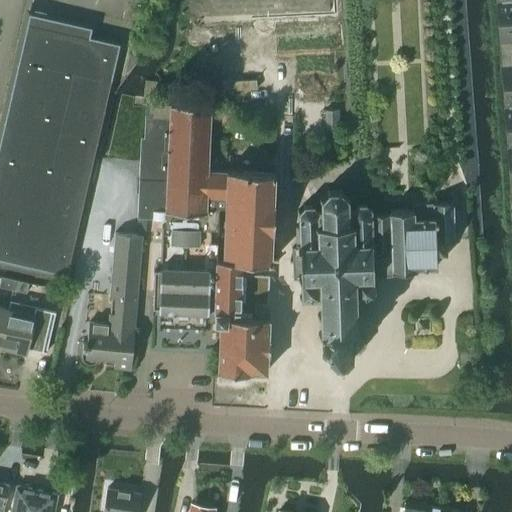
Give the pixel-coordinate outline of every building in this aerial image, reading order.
[(497,22),(511,20),(511,0),(496,2),(497,22)] [(511,20),(497,22),(500,54),(511,53),(511,20)] [(0,257),(67,273),(105,105),(119,43),(27,22),(0,142),(0,257)] [(511,53),(500,54),(502,87),(511,85),(511,53)] [(511,85),(502,87),(504,107),(511,106),(511,85)] [(167,211),(166,211),(165,227),(162,227),(160,269),(154,268),(152,307),(214,309),(216,259),(217,259),(219,209),(206,209),(207,196),(208,171),(210,106),(146,104),(145,138),(141,138),(138,214),(151,215),(152,214),(153,214),(153,213),(153,211),(167,211)] [(214,109),(213,123),(224,123),(232,124),(233,110),(214,109)] [(327,131),(340,130),(339,109),(326,109),(327,131)] [(380,177),(386,173),(386,165),(380,162),(373,166),(373,173),(380,177)] [(273,172),(228,170),(228,172),(208,171),(207,196),(226,197),(224,259),(225,260),(242,261),(270,262),(271,232),(273,232),(274,202),(272,202),(273,172)] [(302,205),(303,207),(300,210),(298,209),(297,210),(299,212),(299,225),(296,225),(296,228),(297,228),(297,243),(296,243),(296,245),(298,245),(298,248),(293,248),(295,279),(299,279),(299,281),(302,280),(303,297),(301,297),(301,299),(303,299),(303,301),(305,301),(305,298),(320,298),(321,313),(318,314),(318,316),(321,316),(322,333),(319,333),(319,336),(322,335),(322,337),(325,337),(325,335),(326,335),(326,336),(330,336),(330,339),(325,339),(322,342),(323,345),(325,348),(330,348),(330,351),(327,351),(327,354),(330,354),(331,358),(334,358),(334,354),(348,353),(349,357),(352,357),(352,353),(356,353),(356,351),(359,351),(359,352),(361,352),(361,350),(364,346),(366,347),(367,344),(365,343),(364,338),(367,337),(366,335),(364,336),(362,334),(362,331),(359,331),(358,315),(361,315),(361,312),(359,312),(358,296),(374,295),(374,298),(376,298),(376,296),(379,295),(379,293),(376,293),(375,277),(379,277),(378,275),(395,275),(395,269),(418,268),(418,266),(439,265),(439,250),(447,249),(447,240),(456,240),(454,200),(435,201),(434,202),(414,203),(414,208),(391,209),(391,213),(373,213),(373,210),(374,208),(372,206),(371,207),(367,203),(367,201),(365,201),(365,203),(359,203),(357,201),(355,203),(357,204),(353,208),(352,207),(349,207),(349,198),(351,197),(350,195),(348,196),(341,190),(342,188),(340,187),(339,190),(331,190),(330,188),(328,188),(329,190),(323,197),(320,196),(319,198),(321,199),(322,208),(319,208),(319,210),(317,210),(313,206),(314,204),(312,204),(311,205),(304,206),(304,204),(302,205)] [(135,326),(137,299),(143,235),(115,232),(110,296),(107,323),(89,322),(87,343),(83,342),(82,355),(83,359),(85,363),(89,364),(94,364),(97,361),(99,357),(115,358),(114,367),(131,368),(135,326)] [(252,317),(240,316),(242,261),(225,260),(224,259),(216,259),(214,309),(215,309),(214,322),(220,322),(217,371),(250,372),(250,370),(266,370),(267,352),(269,352),(270,337),(267,337),(268,311),(252,311),(252,317)] [(0,286),(13,290),(15,281),(1,278),(0,281),(0,286)] [(26,293),(28,284),(15,281),(13,290),(26,293)] [(0,345),(0,346),(9,309),(0,307),(0,345)] [(26,352),(34,315),(9,309),(0,346),(26,352)] [(3,511),(9,484),(0,482),(0,511),(3,511)] [(52,511),(56,493),(17,486),(11,511),(52,511)] [(137,511),(140,493),(108,487),(103,511),(137,511)] [(212,507),(211,503),(204,502),(201,505),(192,503),(189,511),(214,511),(215,507),(212,507)] [(426,511),(427,505),(405,502),(403,511),(426,511)]
